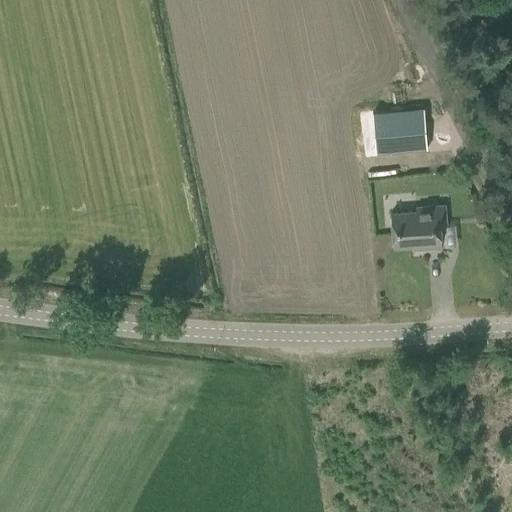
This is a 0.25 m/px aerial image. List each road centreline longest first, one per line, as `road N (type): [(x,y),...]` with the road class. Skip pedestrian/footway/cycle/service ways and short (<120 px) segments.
road 1 (tertiary): [(0,307),(236,337),(511,323)]
road 2 (unclassified): [(410,0),(511,205)]
